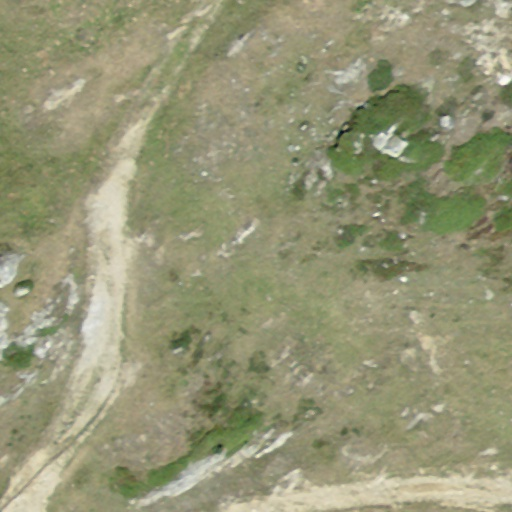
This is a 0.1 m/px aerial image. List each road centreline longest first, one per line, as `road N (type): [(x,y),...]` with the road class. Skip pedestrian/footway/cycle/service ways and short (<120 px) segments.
road 1 (track): [(23,511),(96,361),(107,182),(207,0)]
road 2 (track): [(511,490),(385,487),(268,511)]
